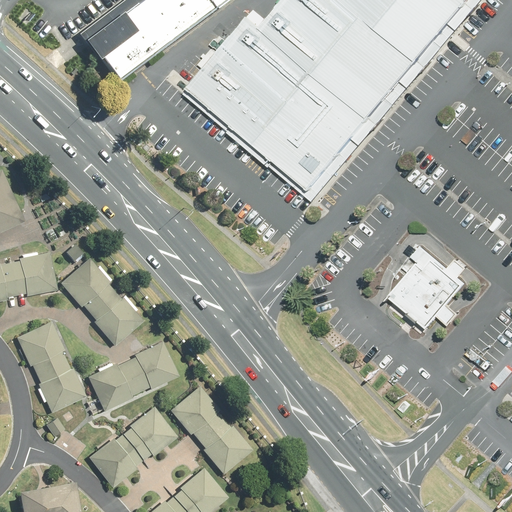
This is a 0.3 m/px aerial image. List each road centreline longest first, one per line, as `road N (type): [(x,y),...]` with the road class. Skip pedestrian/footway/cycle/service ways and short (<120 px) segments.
road 1 (primary): [(0,82),(164,242),(353,470)]
road 2 (residential): [(0,327),(44,311),(119,353)]
